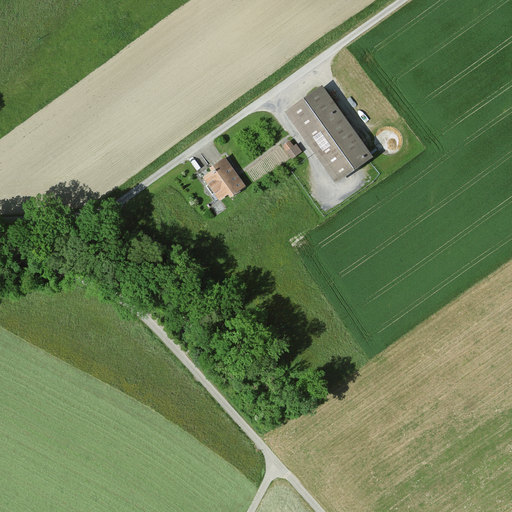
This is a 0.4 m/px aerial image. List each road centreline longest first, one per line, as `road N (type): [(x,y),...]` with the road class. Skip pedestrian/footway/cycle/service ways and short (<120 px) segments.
road 1 (residential): [(0,221),(111,206),(334,49)]
road 2 (track): [(0,249),(117,292),(275,462)]
